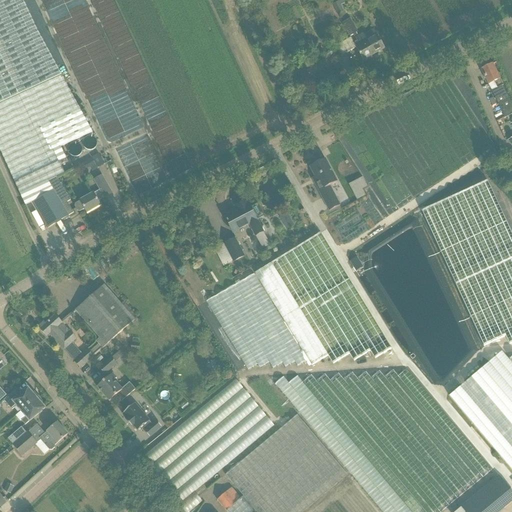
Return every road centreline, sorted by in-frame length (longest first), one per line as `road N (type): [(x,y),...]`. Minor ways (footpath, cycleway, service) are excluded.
road 1 (unclassified): [(0,300),(297,129),(511,18)]
road 2 (unknown): [(270,144),(395,349),(442,393),(511,487)]
road 3 (residential): [(96,440),(0,324)]
